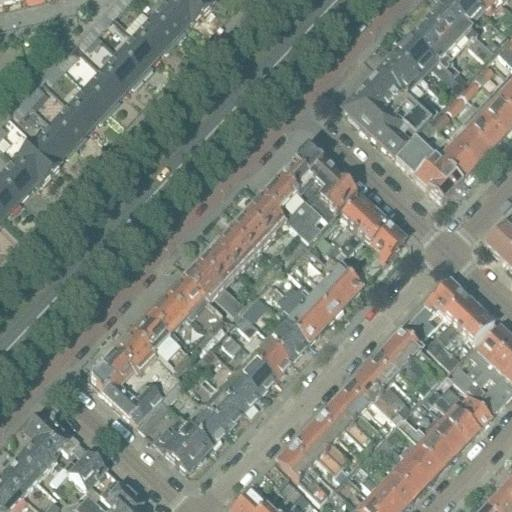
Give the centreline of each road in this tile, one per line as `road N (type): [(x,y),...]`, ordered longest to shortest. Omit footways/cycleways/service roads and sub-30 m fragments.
road 1 (tertiary): [(0,356),(334,0)]
road 2 (residential): [(268,0),(0,284)]
road 3 (residential): [(44,379),(296,112)]
road 4 (residential): [(201,511),(445,254)]
road 5 (residential): [(445,254),(296,112)]
road 6 (residential): [(185,511),(44,379)]
road 7 (residential): [(296,112),(403,0)]
road 8 (residential): [(428,511),(511,422)]
